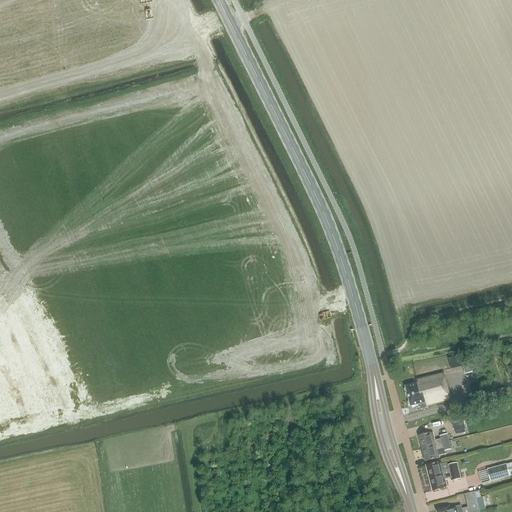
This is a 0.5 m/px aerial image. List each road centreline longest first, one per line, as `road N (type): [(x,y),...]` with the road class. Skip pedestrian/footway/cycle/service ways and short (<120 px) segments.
road 1 (primary): [(372,365),(323,214),(218,0)]
road 2 (primary): [(372,365),(383,452),(407,497)]
road 3 (primary): [(407,497),(372,365)]
